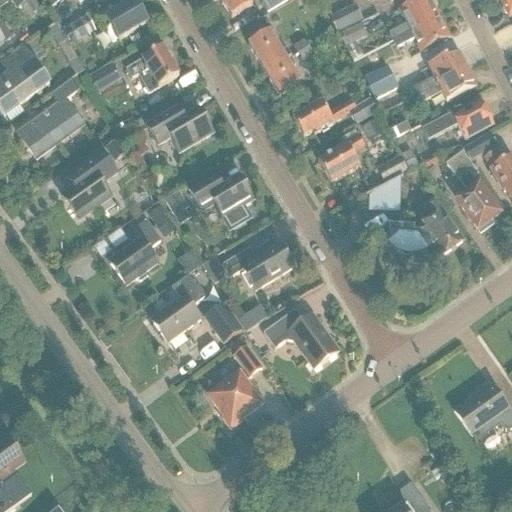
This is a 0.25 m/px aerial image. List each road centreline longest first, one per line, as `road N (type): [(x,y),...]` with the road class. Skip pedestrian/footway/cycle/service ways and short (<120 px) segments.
road 1 (residential): [(393,367),(173,0)]
road 2 (unclassified): [(198,505),(157,482),(0,262)]
road 3 (unclassified): [(198,505),(393,367)]
road 4 (unclassified): [(393,367),(511,281)]
